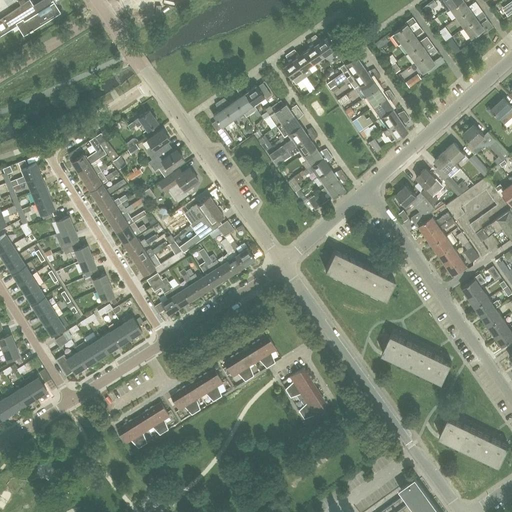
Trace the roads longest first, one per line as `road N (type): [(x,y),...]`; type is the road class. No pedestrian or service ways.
road 1 (residential): [(169,339),(52,153),(154,82)]
road 2 (residential): [(460,511),(283,266)]
road 3 (residential): [(511,398),(367,190)]
road 4 (residential): [(283,266),(154,82)]
road 5 (residential): [(361,195),(270,60)]
road 6 (residential): [(169,339),(283,266)]
road 7 (residential): [(71,400),(0,289)]
road 8 (residential): [(105,11),(0,77)]
